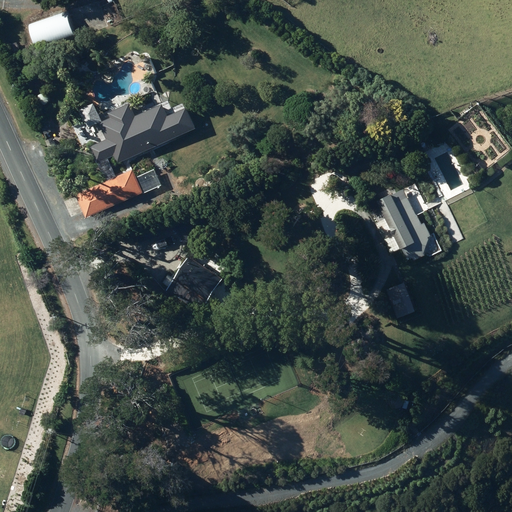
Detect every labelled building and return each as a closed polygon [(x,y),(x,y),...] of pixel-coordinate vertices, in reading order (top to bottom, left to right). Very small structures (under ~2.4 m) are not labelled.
[(69,11),(30,23),(37,47),(77,34),(69,11)] [(121,162),(198,126),(189,107),(171,115),(165,102),(138,114),(134,105),(101,121),(108,138),(89,147),(97,164),(118,154),(121,162)] [(87,217),(144,192),(134,169),(77,195),(87,217)] [(421,227),(405,188),(379,199),(387,219),(377,222),(390,253),(404,247),(411,264),(440,252),(429,224),(421,227)] [(187,244),(211,225),(199,211),(176,230),(187,244)] [(224,278),(191,255),(175,278),(208,301),(224,278)] [(419,311),(408,281),(388,288),(399,318),(419,311)]
